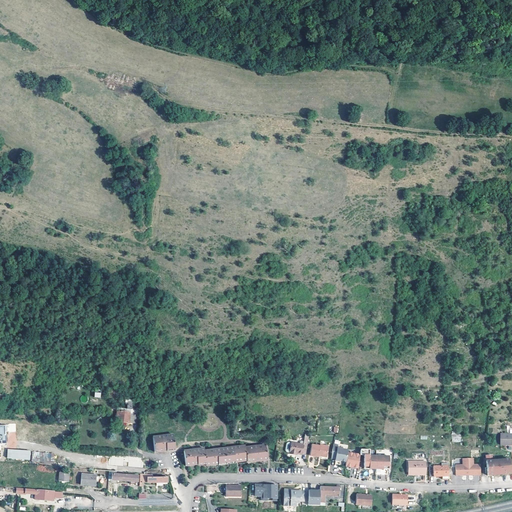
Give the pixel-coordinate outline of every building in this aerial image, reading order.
[(120,413),(115,412),(114,421),(133,422),(134,414),(127,413),(120,413)] [(452,433),(452,442),(461,442),(461,433),(452,433)] [(154,451),(170,450),(175,449),(173,434),(167,435),(152,436),(154,451)] [(511,444),(511,434),(499,435),(499,445),(511,444)] [(308,435),(304,435),(302,444),(290,442),(288,453),(293,454),(294,453),(300,454),(301,453),(304,454),(308,435)] [(318,446),(310,444),(308,455),(317,457),(317,456),(325,457),(327,446),(318,445),(318,446)] [(247,462),(265,460),(267,460),(266,453),(265,445),(245,447),(247,461),(247,462)] [(337,446),(332,445),(330,458),(334,459),(334,461),(338,461),(344,462),(346,453),(346,451),(336,449),(337,446)] [(247,461),(245,447),(245,446),(204,450),(205,463),(206,465),(247,461)] [(8,448),(7,458),(30,460),(31,451),(8,448)] [(185,465),(205,463),(204,450),(204,448),(183,450),(185,465)] [(53,464),(55,454),(32,450),(31,461),(53,464)] [(368,451),(361,451),(361,455),(363,455),(363,458),(363,468),(387,469),(388,456),(368,455),(368,451)] [(358,455),(346,453),(344,462),(343,467),(356,469),(358,455)] [(142,467),(143,457),(112,455),(112,457),(108,457),(108,465),(123,466),(124,461),(128,462),(128,466),(142,467)] [(491,460),(491,455),(484,455),(486,475),(509,473),(508,459),(491,460)] [(103,460),(73,457),(73,468),(88,469),(88,466),(102,467),(103,460)] [(461,464),(454,464),(454,475),(461,475),(461,473),(471,473),(471,475),(479,474),(479,465),(472,465),(472,458),(461,458),(461,464)] [(424,474),(424,461),(407,461),(407,472),(412,472),(412,474),(424,474)] [(432,466),(432,464),(428,464),(428,476),(440,476),(440,479),(446,479),(446,476),(446,466),(440,466),(432,466)] [(67,473),(58,473),(58,481),(67,481),(67,473)] [(137,475),(111,473),(111,479),(130,481),(129,483),(133,483),(134,481),(137,481),(137,475)] [(95,475),(80,474),(79,484),(94,485),(95,475)] [(150,474),(140,474),(140,482),(166,482),(167,477),(150,477),(150,474)] [(239,496),(239,495),(239,487),(232,487),(232,485),(225,485),(225,494),(225,495),(225,496),(239,496)] [(277,485),(255,485),(254,494),(263,494),(263,498),(271,498),(271,495),(276,494),(277,485)] [(318,490),(318,496),(318,498),(323,498),(338,498),(338,487),(335,487),(318,486),(318,490)] [(53,491),(25,489),(24,493),(34,494),(34,499),(51,500),(52,499),(52,496),(60,497),(60,492),(53,491)] [(318,490),(307,490),(307,504),(318,505),(318,504),(318,498),(318,496),(318,490)] [(290,491),(283,491),(282,506),(295,506),(295,503),(297,503),(297,501),(304,501),(304,492),(300,491),(295,491),(295,493),(290,492),(290,491)] [(406,494),(391,493),(391,504),(406,505),(406,494)] [(356,494),(356,497),(356,505),(371,506),(371,498),(371,495),(356,494)]
